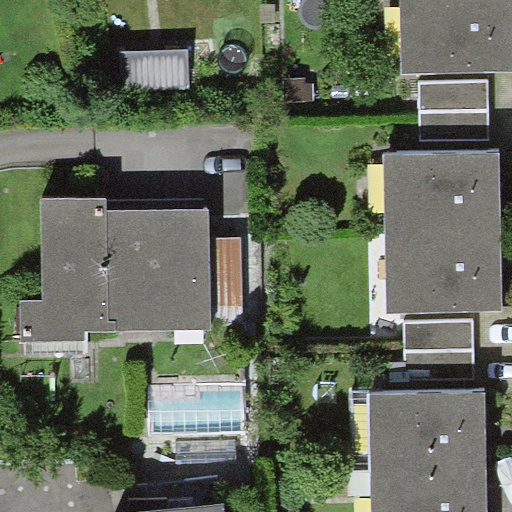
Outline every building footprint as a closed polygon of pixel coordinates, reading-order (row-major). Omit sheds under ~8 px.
[(511,0),(403,0),(405,72),(511,69),(511,0)] [(191,53),(109,54),(110,92),(192,91),(191,53)] [(488,83),(421,84),(421,137),(489,136),(488,83)] [(499,152),(385,154),(388,313),(502,311),(499,152)] [(242,242),(211,240),(210,216),(203,216),(203,202),(43,205),(45,303),(20,303),(21,346),(86,344),(86,334),(210,331),(210,325),(245,327),(242,242)] [(473,325),(405,326),(406,380),(474,379),(473,325)] [(488,511),(487,392),(369,393),(370,511),(488,511)]
